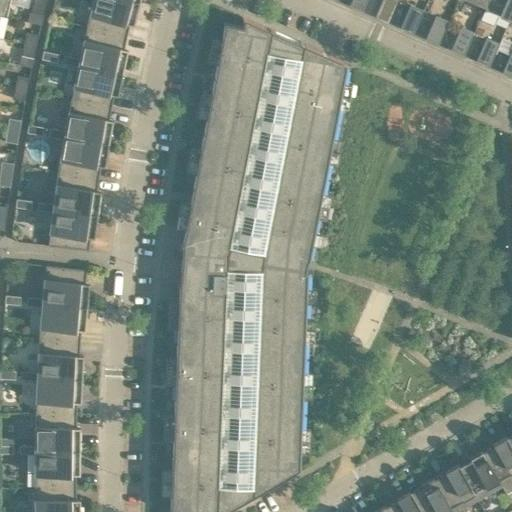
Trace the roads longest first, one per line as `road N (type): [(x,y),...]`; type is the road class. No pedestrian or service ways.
road 1 (residential): [(106,511),(113,255),(141,104),(173,0)]
road 2 (residential): [(300,511),(511,390)]
road 3 (residential): [(511,92),(296,0)]
